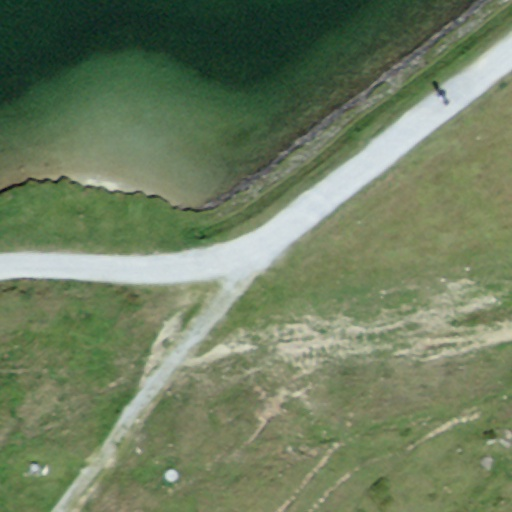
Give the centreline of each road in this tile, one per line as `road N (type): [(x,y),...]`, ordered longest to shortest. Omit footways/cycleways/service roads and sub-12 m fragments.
road 1 (track): [(511,52),(253,252),(198,265),(0,268)]
road 2 (track): [(253,252),(240,283),(159,378),(65,511)]
